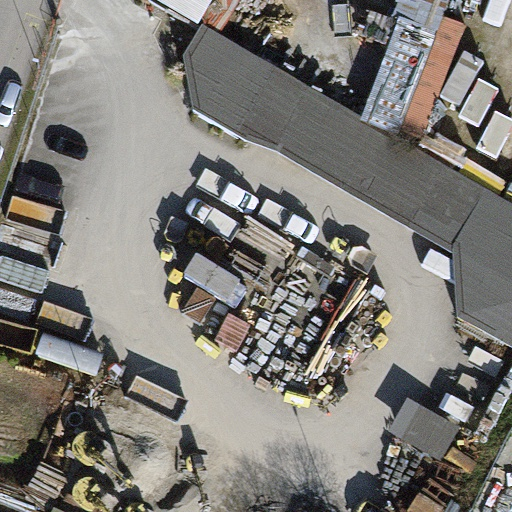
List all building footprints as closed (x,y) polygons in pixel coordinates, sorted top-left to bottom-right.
[(425,140),(467,29),(444,21),(402,131),(425,140)] [(200,33),(185,59),(207,72),(222,46),(200,33)] [(207,72),(185,59),(194,114),(231,50),(222,46),(207,72)] [(283,80),(231,50),(194,114),(247,144),(283,80)] [(316,100),(283,80),(247,144),(279,156),(454,257),(459,321),(470,299),(487,307),(497,289),(511,296),(511,212),(454,179),(423,231),(378,204),(390,183),(414,197),(432,166),(337,112),(319,143),(345,159),(332,182),(285,154),(316,100)] [(285,154),(332,182),(345,159),(319,143),(337,112),(316,100),(285,154)] [(390,183),(378,204),(423,231),(454,179),(432,166),(414,197),(390,183)] [(459,321),(511,348),(511,296),(497,289),(487,307),(470,299),(459,321)]
